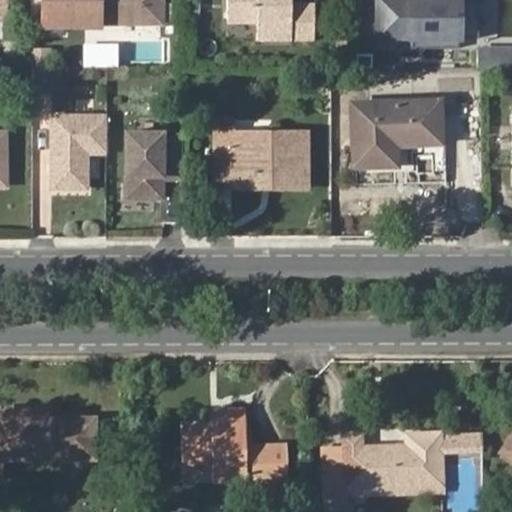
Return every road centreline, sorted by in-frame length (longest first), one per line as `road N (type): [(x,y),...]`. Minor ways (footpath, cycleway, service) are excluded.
road 1 (tertiary): [(0,333),(511,332)]
road 2 (tertiary): [(511,265),(0,266)]
